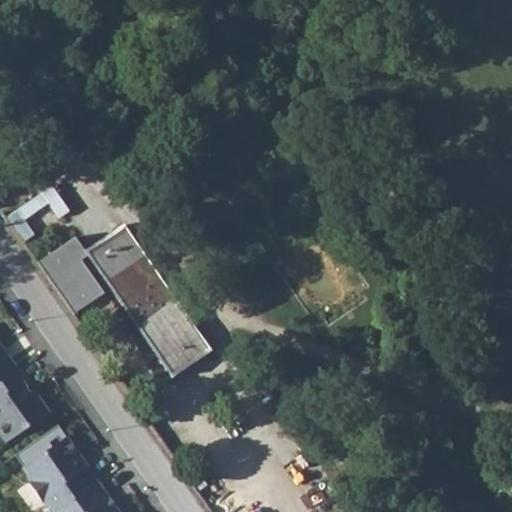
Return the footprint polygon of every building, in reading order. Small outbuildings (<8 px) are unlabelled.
[(87,256),(171,377),(208,351),(121,225),(84,251),(87,256)] [(72,316),(103,293),(80,260),(87,256),(84,251),(74,237),(34,265),(72,316)] [(0,381),(16,370),(7,356),(2,359),(0,356),(0,381)] [(47,416),(16,370),(0,381),(0,438),(5,445),(47,416)] [(22,470),(42,505),(49,509),(51,511),(56,511),(95,484),(64,440),(22,470)] [(56,511),(114,511),(112,509),(109,511),(102,502),(106,500),(95,484),(56,511)]
